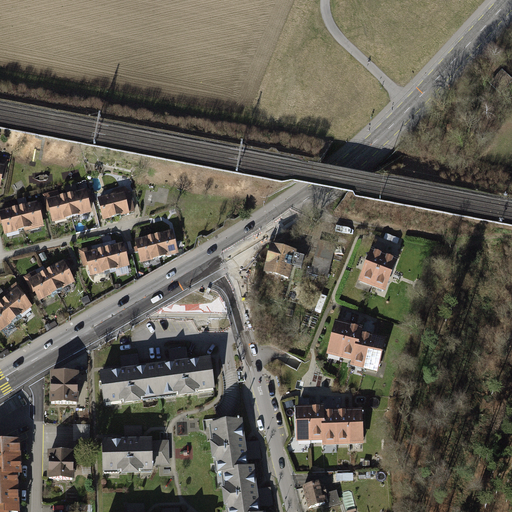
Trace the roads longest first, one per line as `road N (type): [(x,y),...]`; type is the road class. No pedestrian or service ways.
road 1 (tertiary): [(294,511),(221,254)]
road 2 (primary): [(0,383),(221,254)]
road 3 (primary): [(221,254),(309,197),(412,105)]
road 4 (residential): [(0,256),(146,220)]
road 5 (primary): [(412,105),(509,0)]
road 6 (residential): [(412,105),(341,40),(325,0)]
road 7 (track): [(291,210),(423,237)]
road 8 (track): [(326,16),(298,46),(278,112),(260,121)]
